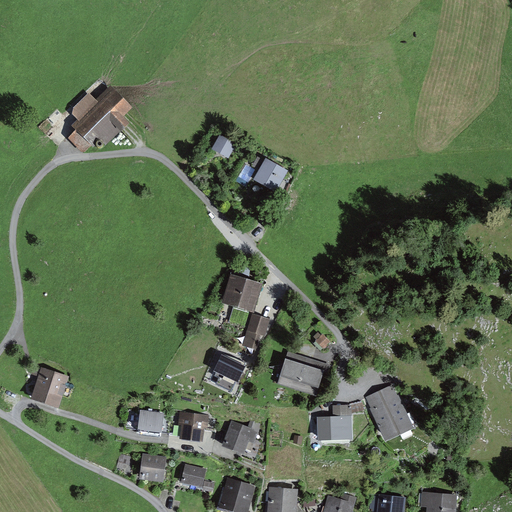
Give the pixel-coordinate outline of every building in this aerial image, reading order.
[(118,119),(134,103),(106,75),(66,115),(75,124),(69,131),(84,147),(93,139),(101,147),(124,125),(118,119)] [(235,139),(219,129),(210,144),(227,154),(235,139)] [(285,165),(262,152),(248,177),(271,190),(285,165)] [(248,306),(257,279),(225,269),(217,297),(248,306)] [(268,315),(248,309),(238,342),(252,346),(257,331),(263,333),(268,315)] [(319,360),(283,347),(273,377),(309,389),(319,360)] [(69,377),(41,368),(31,399),(59,408),(69,377)] [(392,380),(363,392),(382,437),(410,425),(392,380)] [(347,434),(346,400),(311,401),(312,435),(347,434)] [(161,410),(136,407),(134,425),(158,428),(161,410)] [(204,411),(181,409),(179,433),(201,436),(204,411)] [(245,422),(228,416),(219,441),(241,449),(242,446),(248,448),(258,420),(247,416),(245,422)] [(165,482),(168,457),(143,454),(139,479),(165,482)] [(203,487),(207,468),(185,463),(181,482),(203,487)] [(247,511),(256,486),(227,477),(218,508),(231,511),(247,511)] [(295,511),(297,490),(269,488),(266,511),(295,511)] [(454,511),(457,492),(422,488),(420,503),(427,504),(425,511),(454,511)] [(342,495),(328,491),(322,511),(362,511),(363,509),(355,506),(358,493),(344,489),(342,495)] [(403,511),(405,495),(380,492),(377,511),(403,511)]
